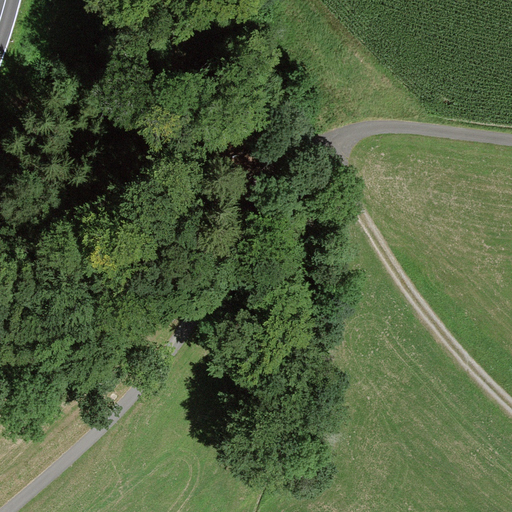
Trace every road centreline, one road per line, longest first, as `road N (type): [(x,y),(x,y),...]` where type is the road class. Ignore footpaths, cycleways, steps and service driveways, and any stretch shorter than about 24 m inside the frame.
road 1 (track): [(511,401),(426,309),(363,217),(335,134)]
road 2 (residential): [(511,146),(373,128),(335,134)]
